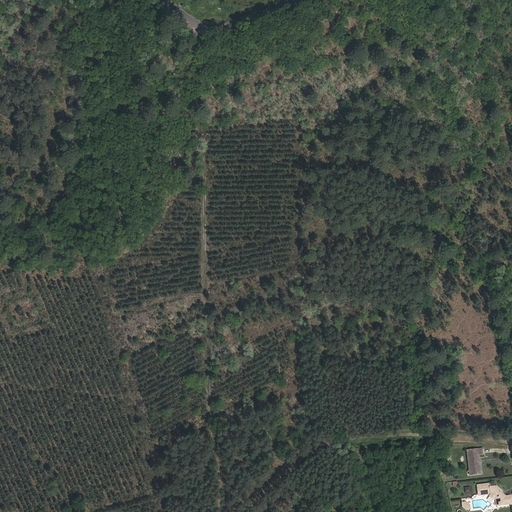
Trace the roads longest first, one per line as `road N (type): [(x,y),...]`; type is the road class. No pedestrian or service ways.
road 1 (track): [(248,511),(339,441),(511,440)]
road 2 (unclassified): [(303,0),(234,27),(193,21),(166,0)]
